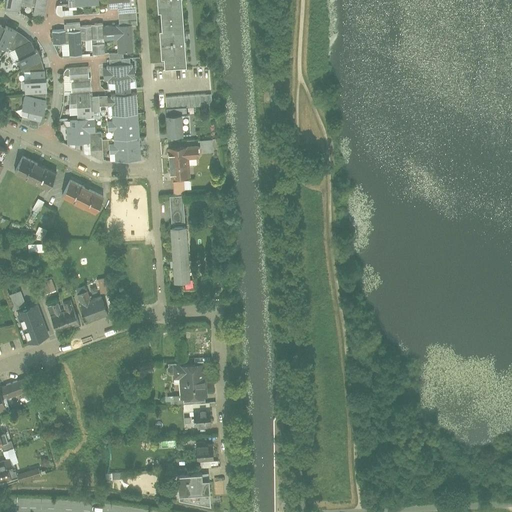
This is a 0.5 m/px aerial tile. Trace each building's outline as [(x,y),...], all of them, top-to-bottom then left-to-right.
[(6,0),(5,7),(20,10),(22,4),(34,7),(33,14),(46,16),(49,0),(6,0)] [(178,0),(154,0),(155,7),(158,7),(159,26),(157,27),(159,54),(161,54),(162,63),(182,62),(178,0)] [(82,28),(82,41),(92,41),(93,55),(107,54),(106,40),(118,39),(118,52),(135,51),(133,25),(102,26),(102,23),(92,24),(92,26),(82,27),(82,28)] [(0,46),(9,50),(16,32),(0,25),(0,46)] [(82,28),(52,30),(53,45),(68,44),(69,56),(83,55),(82,41),(82,28)] [(22,68),(41,59),(32,41),(13,50),(22,68)] [(115,152),(115,160),(142,159),(140,91),(134,92),(133,77),(137,77),(137,63),(133,63),(132,58),(123,59),(123,64),(108,65),(109,90),(116,90),(116,95),(111,95),(111,100),(115,99),(115,107),(108,107),(108,115),(113,115),(113,122),(108,122),(109,133),(114,132),(114,144),(110,144),(110,153),(115,152)] [(67,120),(68,145),(94,144),(93,133),(97,133),(96,108),(91,109),(90,91),(93,91),(93,76),(90,76),(89,68),(70,68),(70,94),(71,109),(77,108),(78,119),(67,120)] [(24,81),(24,94),(48,94),(47,71),(31,72),(31,80),(24,81)] [(24,109),(22,116),(41,121),(47,100),(24,94),(20,108),(24,109)] [(209,96),(165,98),(167,135),(191,134),(190,112),(187,113),(187,108),(210,107),(209,96)] [(199,145),(167,148),(171,197),(183,197),(182,180),(189,179),(187,160),(198,159),(198,153),(212,152),(211,140),(199,141),(199,145)] [(21,157),(13,173),(48,190),(56,173),(21,157)] [(72,182),(64,198),(95,213),(103,196),(72,182)] [(171,197),(169,198),(171,226),(170,226),(173,281),(190,280),(186,225),(185,225),(183,197),(171,197)] [(39,212),(44,201),(38,199),(33,209),(39,212)] [(110,279),(99,281),(102,294),(112,292),(110,279)] [(38,286),(41,296),(56,291),(52,281),(38,286)] [(87,291),(77,294),(87,323),(109,316),(102,296),(90,300),(87,291)] [(10,297),(14,310),(25,307),(21,293),(10,297)] [(51,311),(47,313),(55,335),(80,325),(71,302),(62,305),(64,310),(60,312),(57,304),(50,307),(51,311)] [(15,312),(27,344),(48,337),(36,305),(15,312)] [(181,378),(182,397),(205,397),(204,363),(174,364),(175,378),(181,378)] [(21,379),(0,385),(0,386),(3,397),(24,390),(21,379)] [(193,428),(211,427),(210,402),(182,404),(183,412),(192,411),(193,428)] [(199,459),(214,458),(212,442),(197,443),(199,459)] [(12,460),(0,463),(0,482),(18,476),(12,460)] [(201,474),(176,475),(177,486),(184,486),(184,495),(208,494),(208,480),(201,480),(201,474)]
